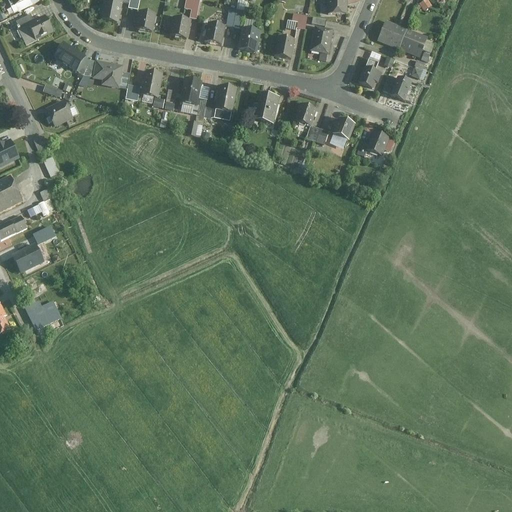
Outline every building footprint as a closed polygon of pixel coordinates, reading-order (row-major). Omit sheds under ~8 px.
[(139,12),(140,0),(130,0),(129,10),(139,12)] [(346,18),(345,0),(328,0),(328,18),(346,18)] [(433,7),(428,0),(426,0),(420,4),(425,12),(433,7)] [(118,26),(122,4),(106,1),(102,23),(118,26)] [(190,21),(197,22),(200,3),(187,1),(184,11),(192,13),(190,21)] [(233,30),(236,12),(230,11),(227,29),(233,30)] [(137,17),(135,23),(139,24),(137,30),(152,33),(156,15),(141,12),(140,18),(137,17)] [(305,32),(308,19),(294,16),(293,25),(298,26),(297,31),(305,32)] [(16,25),(20,33),(34,26),(30,17),(16,25)] [(326,22),(313,19),(312,26),(325,29),(326,22)] [(54,35),(47,20),(34,26),(20,33),(18,33),(26,49),(54,35)] [(186,44),(190,23),(174,20),(171,41),(186,44)] [(246,20),(244,29),(252,31),(254,22),(246,20)] [(408,32),(386,23),(378,44),(400,52),(408,32)] [(222,49),(225,29),(209,26),(205,47),(222,49)] [(329,58),(334,33),(316,30),(311,55),(329,58)] [(255,57),(260,34),(242,31),(238,53),(255,57)] [(429,40),(408,32),(400,52),(422,60),(429,40)] [(291,63),(294,42),(279,40),(276,60),(291,63)] [(86,60),(63,45),(53,60),(76,76),(77,75),(86,61),(86,60)] [(90,64),(86,61),(77,75),(84,79),(90,64)] [(379,86),(383,76),(376,74),(380,66),(369,62),(359,86),(374,91),(376,85),(379,86)] [(96,65),(90,64),(84,79),(93,80),(96,65)] [(124,69),(96,64),(96,65),(93,80),(93,82),(102,84),(101,89),(120,92),(120,91),(122,75),(124,69)] [(424,81),(427,71),(414,68),(412,78),(424,81)] [(158,102),(162,77),(145,74),(141,99),(158,102)] [(130,77),(122,75),(120,91),(128,93),(128,88),(130,77)] [(197,102),(201,85),(184,81),(179,107),(195,111),(197,102)] [(405,104),(412,86),(398,81),(392,99),(405,104)] [(62,92),(44,86),(42,92),(60,98),(62,92)] [(140,90),(128,88),(128,93),(126,101),(138,103),(140,90)] [(232,116),(237,91),(220,88),(217,106),(216,114),(232,116)] [(272,129),(278,101),(262,97),(259,110),(254,109),(251,124),(272,129)] [(72,119),(62,100),(44,109),(54,129),(72,119)] [(208,104),(197,102),(195,111),(194,119),(204,120),(208,104)] [(217,106),(208,104),(204,120),(214,122),(216,114),(217,106)] [(310,131),(316,113),(301,108),(295,126),(310,131)] [(349,144),(355,127),(340,121),(334,138),(349,144)] [(202,138),(203,125),(189,124),(188,137),(202,138)] [(316,145),(320,132),(311,129),(307,142),(316,145)] [(329,135),(320,132),(316,145),(325,148),(329,135)] [(391,155),(395,144),(374,136),(370,145),(366,155),(383,161),(386,153),(391,155)] [(43,137),(33,142),(37,152),(47,148),(43,137)] [(11,142),(0,146),(0,168),(19,159),(11,142)] [(366,155),(370,145),(364,143),(358,157),(364,160),(366,155)] [(51,157),(42,162),(50,178),(59,174),(51,157)] [(0,213),(23,202),(11,179),(0,183),(0,213)] [(45,203),(27,210),(31,219),(43,214),(44,217),(57,211),(49,190),(41,193),(45,203)] [(21,217),(0,227),(0,241),(1,242),(27,229),(21,217)] [(35,247),(13,257),(21,274),(43,263),(35,247)] [(38,303),(23,310),(34,331),(48,325),(50,332),(62,326),(54,303),(39,309),(38,303)] [(0,305),(0,304),(0,335),(11,331),(4,318),(7,317),(0,305)]
